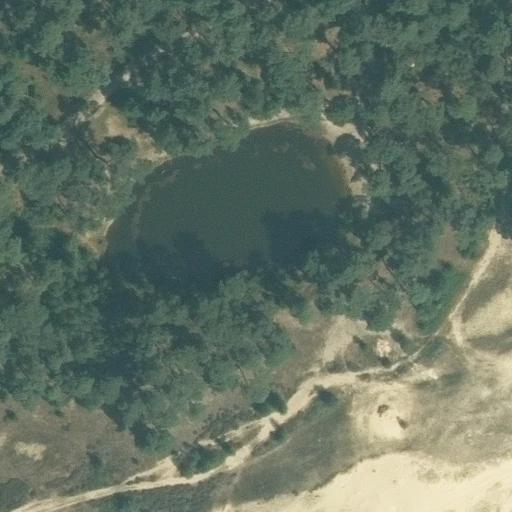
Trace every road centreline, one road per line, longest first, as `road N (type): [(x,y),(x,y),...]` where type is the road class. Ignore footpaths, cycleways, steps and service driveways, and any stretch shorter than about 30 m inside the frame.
road 1 (unknown): [(511,13),(509,58),(495,89),(494,246),(456,318),(397,365),(350,380),(295,415)]
road 2 (track): [(0,170),(131,67),(244,0)]
road 3 (unknown): [(295,415),(201,474),(76,489),(27,511)]
